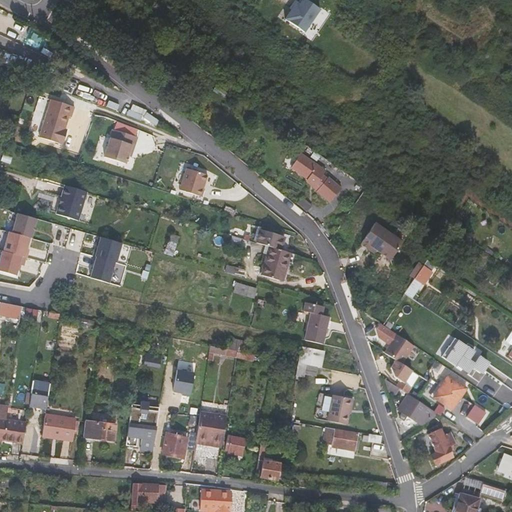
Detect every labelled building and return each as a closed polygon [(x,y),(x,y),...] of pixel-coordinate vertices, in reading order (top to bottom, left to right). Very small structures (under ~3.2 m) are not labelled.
[(305,32),(321,9),(307,0),(302,0),(300,4),(298,7),(294,5),(285,19),(305,32)] [(40,139),(63,147),(66,137),(64,136),(69,119),(72,119),(77,105),(53,97),(40,139)] [(114,132),(136,139),(138,132),(117,124),(114,132)] [(114,132),(111,141),(105,160),(126,166),(129,158),(132,159),(138,140),(136,139),(114,132)] [(290,168),(306,180),(310,182),(317,189),(315,191),(328,202),(340,188),(327,178),(326,179),(321,176),(324,172),(299,154),(290,168)] [(207,178),(187,171),(180,193),(202,200),(204,193),(203,192),(207,178)] [(310,182),(306,180),(305,182),(315,191),(317,189),(310,182)] [(85,191),(64,185),(60,197),(61,198),(60,204),(58,203),(55,213),(77,220),(85,191)] [(32,238),(37,219),(17,213),(12,233),(30,238),(32,238)] [(368,247),(374,251),(388,261),(401,244),(374,224),(359,244),(366,250),(368,247)] [(269,246),(280,250),(284,236),(260,229),(256,241),(256,242),(265,245),(269,246)] [(27,249),(30,238),(12,233),(9,232),(4,251),(26,258),(27,258),(29,250),(27,249)] [(166,253),(172,255),(179,236),(172,234),(166,253)] [(95,248),(93,256),(96,257),(115,262),(116,263),(122,243),(101,237),(97,249),(95,248)] [(288,259),(290,253),(280,250),(269,246),(267,253),(288,259)] [(24,266),(26,258),(4,251),(3,251),(0,260),(0,271),(16,276),(18,270),(19,265),(21,265),(24,266)] [(267,253),(265,260),(286,266),(288,259),(267,253)] [(115,262),(96,257),(90,278),(109,283),(115,262)] [(286,266),(265,260),(264,263),(261,274),(281,280),(286,266)] [(225,272),(242,277),(244,270),(227,265),(225,272)] [(424,265),(418,273),(425,278),(431,270),(424,265)] [(418,273),(415,277),(422,282),(425,278),(418,273)] [(235,293),(257,299),(260,288),(239,282),(238,283),(236,290),(235,293)] [(310,312),(304,339),(323,343),(327,326),(331,327),(333,320),(328,319),(329,317),(321,315),(324,302),(300,297),(297,309),(310,312)] [(7,306),(7,304),(0,302),(0,315),(6,316),(6,314),(20,316),(21,308),(7,306)] [(413,345),(377,321),(373,328),(376,336),(389,345),(384,353),(395,360),(401,364),(413,345)] [(237,351),(246,352),(248,341),(229,337),(226,348),(237,351)] [(194,349),(196,342),(179,339),(177,345),(194,349)] [(466,346),(459,341),(454,349),(450,347),(443,357),(456,365),(457,364),(469,371),(467,373),(471,376),(476,369),(480,372),(487,362),(479,356),(474,363),(467,358),(474,347),(467,343),(466,346)] [(323,353),(302,348),(299,363),(320,368),(323,353)] [(253,360),(255,354),(246,352),(237,351),(236,356),(253,360)] [(151,367),(166,370),(168,357),(154,354),(151,367)] [(401,364),(395,360),(390,367),(393,376),(403,383),(411,370),(401,364)] [(318,369),(305,366),(303,374),(317,377),(318,369)] [(466,388),(448,375),(433,397),(452,409),(466,388)] [(173,385),(164,383),(163,391),(162,391),(161,404),(170,405),(173,385)] [(46,408),(48,397),(45,397),(46,391),(35,389),(34,395),(31,395),(29,406),(46,408)] [(346,412),(348,398),(329,395),(326,421),(344,424),(346,412)] [(398,409),(421,425),(431,418),(422,411),(425,406),(408,395),(398,409)] [(140,451),(153,453),(159,414),(147,412),(149,403),(141,401),(140,410),(131,409),(125,446),(136,448),(137,440),(142,440),(140,451)] [(7,419),(8,406),(0,404),(0,438),(4,439),(7,419)] [(472,406),(464,418),(477,426),(485,414),(472,406)] [(200,413),(200,409),(191,407),(189,422),(198,424),(200,413)] [(226,418),(200,413),(198,424),(197,433),(196,440),(222,444),(226,418)] [(75,419),(46,415),(42,436),(72,440),(75,419)] [(97,422),(85,421),(83,437),(113,441),(116,418),(109,416),(108,420),(98,419),(97,422)] [(26,422),(7,419),(4,439),(23,442),(26,422)] [(355,451),(358,432),(325,427),(322,443),(332,445),(332,447),(338,448),(338,451),(348,452),(349,450),(355,451)] [(444,437),(439,427),(427,433),(435,451),(430,454),(435,465),(453,457),(449,447),(454,445),(449,434),(444,437)] [(196,440),(197,433),(188,432),(186,438),(183,437),(178,436),(167,434),(163,454),(183,458),(184,449),(189,450),(190,445),(195,446),(196,440)] [(380,444),(381,436),(369,434),(367,442),(380,444)] [(246,439),(228,436),(225,451),(227,451),(227,453),(242,456),(246,439)] [(267,442),(261,441),(257,467),(261,468),(263,457),(268,458),(269,450),(266,449),(267,442)] [(511,480),(511,456),(505,454),(498,472),(504,475),(503,478),(511,480)] [(263,457),(261,468),(259,477),(276,480),(279,463),(272,462),(272,459),(268,458),(263,457)] [(0,470),(0,477),(2,478),(1,486),(11,487),(13,471),(0,470)] [(386,483),(373,481),(372,488),(386,490),(386,483)] [(165,486),(132,484),(132,489),(131,497),(131,501),(130,505),(140,505),(140,502),(163,503),(165,486)] [(460,495),(455,511),(475,511),(480,496),(502,502),(505,492),(483,485),(480,493),(464,488),(462,495),(460,495)] [(131,497),(132,489),(120,488),(119,497),(131,497)] [(200,508),(215,509),(214,511),(229,511),(231,491),(201,490),(200,500),(200,508)]
